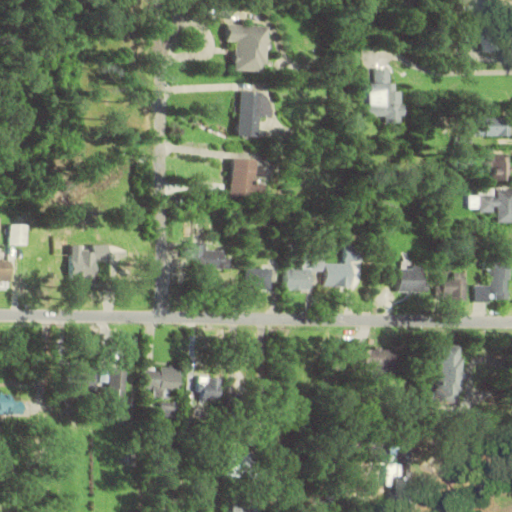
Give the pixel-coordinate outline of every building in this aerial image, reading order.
[(479,51),(502,51),(502,22),(479,22),(479,51)] [(232,71),(265,72),(266,26),(225,24),(224,42),(233,42),(232,71)] [(392,68),(372,68),(372,104),(361,104),(361,116),(385,115),(385,122),(403,122),(402,91),(392,91),(392,68)] [(236,135),(257,137),(259,117),(268,117),(270,93),(240,90),(236,135)] [(510,135),(510,117),(474,117),(474,135),(510,135)] [(490,180),(510,180),(510,154),(490,154),(490,180)] [(254,181),(254,159),(231,158),(229,197),(261,199),(262,182),(254,181)] [(511,187),(480,188),(480,196),(471,196),(471,212),(498,212),(498,223),(511,222),(511,187)] [(7,245),(24,245),(24,224),(7,224),(7,245)] [(71,283),(92,283),(92,245),(71,245),(71,283)] [(225,269),(225,250),(202,250),(202,245),(188,245),(188,258),(194,258),(194,269),(225,269)] [(357,248),(341,248),(342,263),(321,264),(322,287),(347,286),(346,262),(357,262),(357,248)] [(0,281),(8,282),(8,259),(0,259),(0,281)] [(283,289),(307,289),(307,271),(318,271),(318,259),(298,259),(298,270),(283,270),(283,289)] [(510,301),(510,265),(491,264),(490,285),(477,285),(477,300),(510,301)] [(426,267),(397,267),(397,292),(426,293),(426,267)] [(268,289),(268,268),(244,268),(244,289),(268,289)] [(438,300),(466,300),(466,273),(451,273),(451,280),(438,280),(438,300)] [(436,345),(436,406),(460,406),(460,345),(436,345)] [(372,375),(395,375),(395,349),(362,349),(362,371),(372,371),(372,375)] [(141,387),(150,387),(150,398),(167,398),(167,389),(178,389),(178,367),(141,368),(141,387)] [(65,369),(65,391),(93,391),(93,369),(65,369)] [(105,418),(122,419),(124,369),(107,369),(105,418)] [(218,402),(218,378),(194,377),(193,401),(218,402)] [(0,413),(20,414),(21,401),(10,401),(10,395),(0,395),(0,413)] [(174,416),(175,403),(159,401),(158,415),(174,416)] [(227,452),(227,479),(252,479),(252,452),(227,452)] [(232,511),(261,511),(261,503),(233,502),(232,511)]
